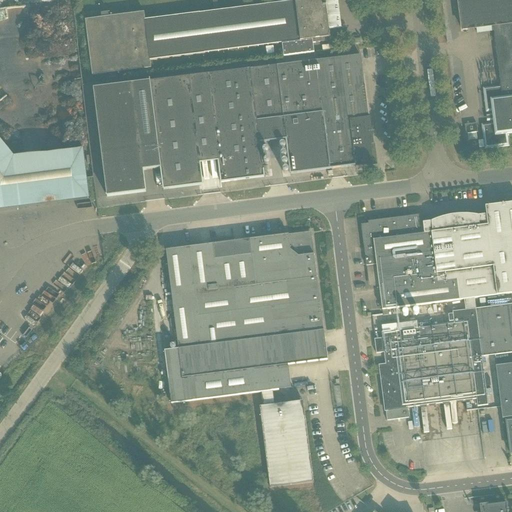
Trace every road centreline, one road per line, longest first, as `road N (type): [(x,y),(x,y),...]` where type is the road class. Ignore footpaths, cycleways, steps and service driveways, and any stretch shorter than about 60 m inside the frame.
road 1 (unclassified): [(511,478),(408,491),(374,471),(361,431),(334,195)]
road 2 (unclassified): [(0,438),(133,251),(144,220)]
road 3 (unclassified): [(144,220),(334,195)]
road 4 (unclassified): [(438,184),(417,0)]
